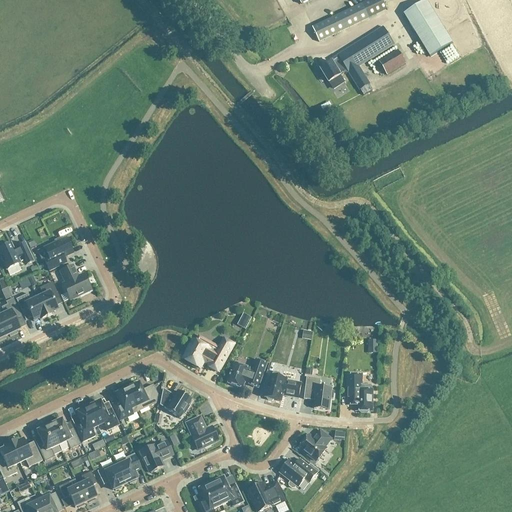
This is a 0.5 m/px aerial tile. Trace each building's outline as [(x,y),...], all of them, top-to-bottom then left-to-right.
[(381,0),(371,0),(362,4),(312,28),(319,42),(368,19),(386,10),(383,3),(381,0)] [(452,43),(426,1),(404,14),(430,57),(452,43)] [(332,62),(320,69),(329,83),(330,82),(334,89),(344,83),(345,83),(340,76),(347,71),(360,91),(360,90),(369,85),(370,85),(359,67),(394,45),(383,27),(337,56),(338,56),(331,60),(332,62)] [(398,51),(379,62),(387,76),(406,64),(398,51)] [(66,264),(63,258),(73,253),(65,238),(61,240),(60,238),(55,241),(55,243),(44,248),(48,258),(43,260),(49,272),(66,264)] [(24,265),(25,266),(33,262),(24,244),(16,248),(17,249),(13,250),(10,244),(0,248),(0,257),(6,270),(19,264),(20,267),(24,265)] [(63,285),(70,300),(71,299),(73,300),(78,298),(78,296),(90,290),(88,286),(89,284),(87,280),(85,279),(83,275),(77,278),(76,275),(72,266),(60,272),(65,283),(63,285)] [(36,296),(35,296),(46,318),(52,315),(51,313),(57,310),(53,303),(54,301),(59,299),(51,283),(39,288),(43,296),(37,298),(36,296)] [(57,290),(61,299),(67,297),(63,288),(57,290)] [(46,318),(35,296),(30,298),(28,294),(15,300),(23,315),(28,313),(29,314),(33,322),(39,319),(40,321),(46,318)] [(0,315),(0,322),(7,336),(9,335),(10,337),(17,333),(17,332),(19,330),(14,319),(21,316),(13,299),(5,302),(7,305),(1,308),(4,314),(0,315)] [(203,362),(209,365),(208,366),(218,372),(234,344),(224,339),(217,351),(206,344),(205,347),(192,340),(188,349),(186,348),(181,356),(183,357),(182,359),(190,363),(189,365),(197,369),(198,367),(200,369),(203,362)] [(248,383),(247,384),(257,388),(266,364),(256,360),(252,371),(248,370),(249,369),(234,364),(227,383),(242,389),(244,382),(248,383)] [(280,378),(280,376),(279,374),(275,373),(273,374),(272,376),(271,376),(265,398),(266,398),(267,400),(272,401),(273,400),(280,402),(282,395),(285,396),(285,397),(298,399),(301,383),(286,381),(286,380),(280,378)] [(347,375),(347,394),(347,406),(356,406),(356,412),(359,412),(361,414),(366,414),(368,412),(372,412),(372,391),(371,391),(371,387),(370,385),(361,385),(361,376),(347,375)] [(320,379),(306,378),(303,399),(310,400),(311,399),(315,400),(313,409),(329,411),(330,399),(333,399),(334,391),(331,391),(332,389),(319,387),(320,379)] [(127,389),(138,412),(156,404),(157,395),(152,385),(142,390),(138,383),(136,384),(135,383),(128,386),(129,388),(127,389)] [(138,412),(127,389),(124,390),(123,388),(116,392),(117,393),(115,394),(118,402),(112,405),(120,421),(138,412)] [(183,412),(184,413),(189,407),(187,405),(190,400),(177,391),(173,398),(171,396),(172,395),(162,389),(159,405),(166,409),(166,410),(179,418),(183,412)] [(90,406),(88,407),(97,427),(100,425),(104,427),(106,431),(118,425),(111,409),(106,412),(104,411),(99,402),(97,403),(96,401),(89,405),(90,406)] [(97,427),(88,407),(86,408),(85,407),(77,410),(78,412),(76,413),(80,422),(79,424),(75,426),(82,443),(94,437),(92,433),(94,428),(97,427)] [(211,428),(205,431),(199,418),(187,424),(192,437),(191,438),(197,450),(203,447),(204,449),(211,445),(211,444),(217,441),(211,428)] [(49,426),(58,446),(66,442),(70,450),(80,445),(73,428),(67,431),(61,420),(59,421),(59,419),(52,422),(53,424),(49,426)] [(58,446),(49,426),(45,428),(44,426),(37,429),(38,431),(36,432),(41,443),(36,446),(44,462),(54,457),(50,449),(58,446)] [(299,448),(316,462),(326,450),(323,448),(330,440),(320,431),(315,438),(316,438),(314,440),(308,436),(299,448)] [(173,433),(167,435),(171,447),(177,445),(173,433)] [(108,448),(119,444),(116,437),(105,442),(108,448)] [(16,441),(10,444),(19,463),(24,461),(25,461),(28,468),(42,461),(35,447),(27,450),(22,440),(17,443),(16,441)] [(162,458),(163,460),(172,455),(166,442),(153,448),(153,447),(140,453),(149,473),(150,472),(151,473),(156,471),(155,470),(162,467),(159,460),(162,458)] [(19,463),(10,444),(4,447),(4,449),(0,450),(0,453),(4,461),(0,463),(0,473),(3,480),(16,473),(13,466),(19,463)] [(134,454),(114,463),(124,484),(128,483),(129,484),(136,481),(135,480),(137,479),(134,473),(141,470),(139,465),(134,454)] [(75,457),(66,461),(69,467),(78,463),(75,457)] [(300,460),(295,465),(289,460),(279,473),(290,482),(289,484),(289,486),(292,488),(294,488),(296,486),(298,488),(304,480),(309,483),(319,471),(310,465),(309,467),(300,460)] [(124,484),(114,463),(97,472),(102,483),(108,480),(112,490),(114,489),(115,491),(121,488),(120,486),(124,484)] [(77,486),(85,503),(88,502),(88,503),(94,500),(93,499),(96,498),(91,486),(96,484),(91,472),(81,477),(83,483),(77,486)] [(215,482),(212,484),(222,506),(231,501),(233,507),(243,502),(235,485),(230,487),(228,486),(224,478),(222,479),(222,478),(220,478),(216,480),(215,482)] [(85,503),(77,486),(71,489),(68,483),(58,487),(64,499),(69,497),(74,508),(77,507),(78,508),(83,505),(83,504),(85,503)] [(222,506),(212,484),(208,486),(208,485),(206,484),(201,487),(201,489),(199,490),(203,498),(203,500),(196,503),(200,511),(213,511),(213,510),(222,506)] [(256,487),(254,486),(250,488),(249,490),(247,491),(248,494),(247,496),(249,500),(252,501),(257,511),(259,511),(272,506),(273,507),(284,501),(276,484),(265,489),(263,484),(256,487)] [(98,490),(102,500),(110,497),(107,487),(98,490)] [(37,502),(41,511),(55,511),(55,510),(61,507),(55,493),(37,502)] [(41,511),(37,502),(31,504),(28,498),(16,503),(20,511),(41,511)]
